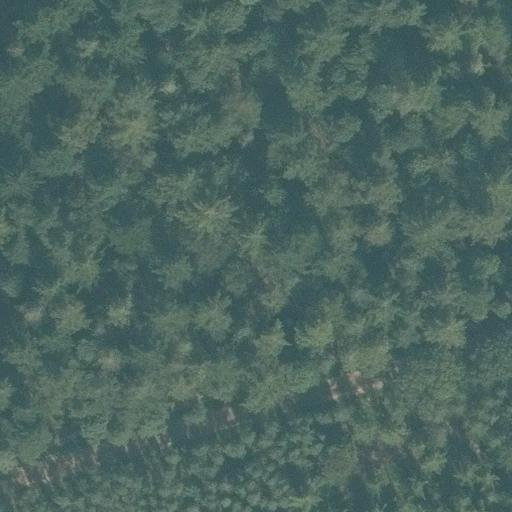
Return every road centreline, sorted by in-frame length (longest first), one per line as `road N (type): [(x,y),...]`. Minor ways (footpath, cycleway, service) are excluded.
road 1 (track): [(0,483),(511,335)]
road 2 (track): [(0,59),(388,371)]
road 3 (track): [(511,478),(388,371)]
